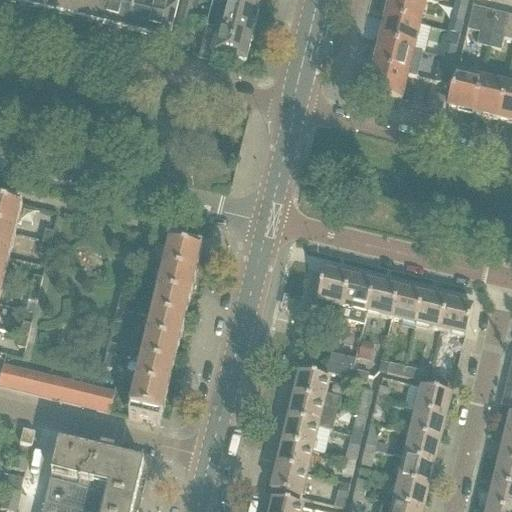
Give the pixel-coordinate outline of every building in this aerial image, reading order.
[(22,0),(21,4),(46,10),(48,0),(22,0)] [(48,0),(46,10),(70,16),(73,0),(48,0)] [(73,0),(70,16),(94,22),(99,0),(73,0)] [(99,0),(94,22),(119,28),(125,0),(99,0)] [(125,0),(119,28),(143,34),(151,0),(125,0)] [(151,0),(143,34),(168,40),(177,0),(151,0)] [(184,0),(179,22),(190,24),(195,0),(184,0)] [(225,0),(224,7),(258,15),(261,0),(225,0)] [(413,0),(390,0),(386,19),(419,28),(425,3),(413,0)] [(455,0),(453,10),(465,13),(468,0),(455,0)] [(205,28),(218,31),(252,39),(258,15),(224,7),(211,4),(205,28)] [(485,11),(473,8),(467,31),(479,34),(485,11)] [(465,13),(453,10),(450,22),(462,25),(465,13)] [(479,34),(491,37),(497,14),(485,11),(479,34)] [(491,37),(504,40),(510,17),(497,14),(491,37)] [(386,19),(380,44),(421,54),(425,55),(431,30),(419,28),(386,19)] [(179,22),(175,40),(185,42),(190,24),(179,22)] [(252,39),(218,31),(212,57),(246,65),(252,39)] [(491,37),(479,34),(476,46),(488,49),(491,37)] [(491,37),(488,49),(501,52),(504,40),(491,37)] [(380,44),(374,69),(407,77),(415,79),(421,54),(380,44)] [(443,46),(440,59),(453,62),(456,49),(443,46)] [(440,59),(437,69),(450,72),(453,62),(440,59)] [(407,77),(374,69),(368,94),(401,102),(407,77)] [(449,108),(474,115),(482,81),(457,75),(449,108)] [(474,115),(499,121),(507,88),(482,81),(474,115)] [(499,121),(511,123),(511,88),(507,88),(499,121)] [(429,109),(441,112),(444,99),(432,96),(429,109)] [(0,201),(0,299),(23,207),(0,201)] [(45,232),(42,244),(49,246),(52,234),(45,232)] [(171,243),(129,420),(160,427),(202,250),(171,243)] [(42,244),(39,256),(47,258),(49,246),(42,244)] [(124,277),(133,279),(139,255),(130,253),(124,277)] [(324,274),(317,303),(342,309),(349,280),(324,274)] [(34,278),(31,291),(38,292),(39,293),(42,280),(34,278)] [(364,327),(367,315),(374,286),(349,280),(342,309),(339,321),(364,327)] [(367,315),(391,321),(398,292),(374,286),(367,315)] [(31,291),(28,302),(35,304),(36,304),(39,293),(31,291)] [(391,321),(416,327),(423,298),(398,292),(391,321)] [(416,327),(440,333),(447,304),(423,298),(416,327)] [(119,299),(113,324),(122,326),(128,301),(119,299)] [(28,302),(25,313),(33,315),(36,304),(35,304),(28,302)] [(447,304),(440,333),(465,339),(472,310),(447,304)] [(22,324),(17,349),(25,351),(31,326),(22,324)] [(361,343),(357,358),(370,362),(374,346),(361,343)] [(108,345),(103,370),(111,371),(116,347),(108,345)] [(326,377),(350,383),(353,372),(355,363),(331,357),(326,377)] [(304,358),(301,369),(317,373),(320,362),(304,358)] [(389,366),(387,375),(403,379),(405,370),(389,366)] [(0,380),(0,388),(51,401),(56,381),(3,368),(0,380)] [(405,370),(403,379),(419,383),(421,374),(405,370)] [(353,372),(350,383),(366,386),(369,376),(353,372)] [(299,376),(294,400),(323,407),(337,411),(339,400),(326,397),(329,383),(299,376)] [(437,388),(453,392),(455,382),(439,378),(437,388)] [(62,382),(57,403),(110,415),(114,395),(62,382)] [(381,389),(376,405),(387,407),(391,391),(381,389)] [(422,390),(416,414),(445,421),(451,397),(422,390)] [(363,392),(357,415),(366,418),(372,394),(363,392)] [(511,397),(504,396),(501,408),(511,411),(511,397)] [(294,400),(288,423),(318,430),(332,434),(338,411),(337,411),(323,407),(294,400)] [(387,407),(376,405),(373,419),(383,422),(387,407)] [(416,414),(410,438),(440,445),(445,421),(416,414)] [(366,418),(357,415),(353,429),(363,432),(366,418)] [(288,423),(282,446),(312,454),(318,430),(288,423)] [(13,429),(3,426),(0,438),(0,441),(10,444),(13,429)] [(34,435),(23,432),(20,446),(31,448),(34,435)] [(392,458),(405,461),(434,468),(440,445),(410,438),(397,434),(392,458)] [(369,435),(365,451),(375,454),(379,438),(369,435)] [(511,442),(505,440),(499,464),(511,466),(511,442)] [(350,443),(345,462),(356,465),(360,446),(350,443)] [(132,511),(144,466),(113,458),(114,453),(102,450),(100,455),(64,447),(60,446),(59,446),(51,482),(43,511),(132,511)] [(282,446),(277,469),(307,477),(312,454),(282,446)] [(375,454),(365,451),(361,465),(372,468),(375,454)] [(11,470),(25,473),(28,462),(13,459),(11,470)] [(405,461),(399,484),(429,491),(434,468),(405,461)] [(345,462),(341,477),(352,480),(356,465),(345,462)] [(511,466),(499,464),(493,487),(511,491),(511,466)] [(307,477),(277,469),(271,494),(301,501),(307,477)] [(358,482),(354,498),(364,500),(368,485),(358,482)] [(399,484),(393,507),(412,511),(423,511),(429,491),(399,484)] [(511,511),(511,491),(493,487),(488,511),(494,511),(511,511)] [(6,490),(4,499),(18,503),(20,494),(6,490)] [(338,493),(334,509),(345,511),(349,496),(338,493)] [(16,511),(18,503),(4,499),(1,511),(4,511),(16,511)] [(273,502),(270,511),(302,511),(303,510),(273,502)]
